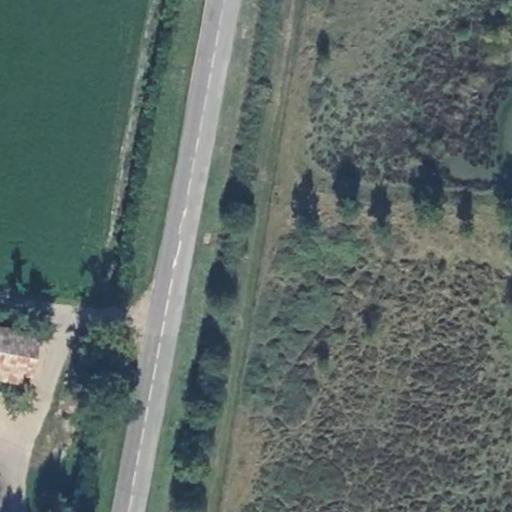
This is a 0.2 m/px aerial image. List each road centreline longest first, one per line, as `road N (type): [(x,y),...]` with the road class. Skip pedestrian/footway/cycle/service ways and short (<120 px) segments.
road 1 (primary): [(127,511),(222,0)]
road 2 (track): [(162,326),(0,305)]
